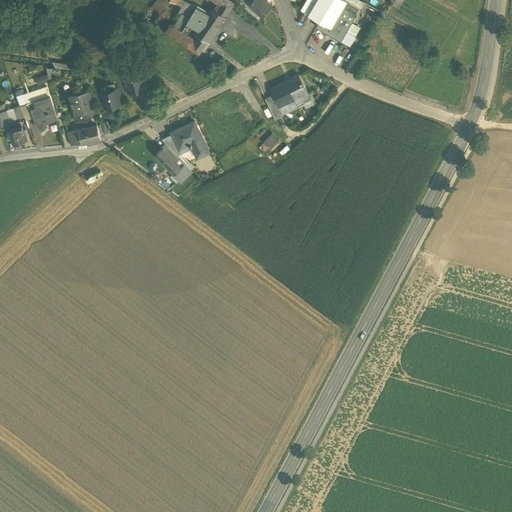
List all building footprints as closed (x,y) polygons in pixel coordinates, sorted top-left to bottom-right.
[(173,0),(156,0),(145,18),(153,23),(167,3),(171,6),(175,1),(173,0)] [(167,3),(153,23),(165,31),(169,25),(178,11),(185,0),(177,0),(176,2),(175,1),(171,6),(167,3)] [(185,0),(178,11),(189,19),(193,13),(197,7),(185,0)] [(234,3),(229,0),(215,0),(218,2),(218,1),(219,2),(230,8),(234,3)] [(272,5),(266,0),(251,0),(248,4),(262,17),(272,5)] [(363,3),(357,0),(306,0),(301,10),(320,21),(317,27),(341,41),(347,31),(363,3)] [(230,8),(219,2),(215,8),(226,15),(230,8)] [(193,13),(218,30),(227,16),(226,15),(215,8),(210,15),(197,7),(193,13)] [(218,30),(193,13),(189,19),(187,22),(200,31),(198,34),(208,41),(210,42),(218,30)] [(198,34),(193,41),(169,25),(165,31),(199,53),(208,41),(198,34)] [(356,36),(347,31),(341,41),(350,46),(356,36)] [(87,69),(52,64),(55,70),(88,75),(87,69)] [(139,70),(124,74),(129,92),(130,95),(144,91),(144,88),(139,70)] [(292,79),(271,90),(273,95),(279,107),(294,99),(297,104),(302,102),(310,98),(299,75),(291,78),(292,79)] [(38,84),(48,83),(47,76),(37,77),(38,84)] [(23,95),(26,105),(27,105),(31,110),(36,108),(34,102),(50,97),(46,88),(23,95)] [(116,89),(101,93),(105,108),(106,110),(120,107),(120,104),(116,89)] [(88,92),(69,96),(76,122),(94,117),(92,109),(90,102),(88,92)] [(23,95),(17,98),(20,107),(26,105),(23,95)] [(273,95),(265,99),(275,120),(283,116),(279,107),(273,95)] [(50,97),(34,102),(36,108),(31,110),(38,129),(47,127),(46,124),(57,120),(50,97)] [(17,98),(9,100),(12,109),(20,107),(17,98)] [(20,107),(12,109),(17,121),(24,118),(20,107)] [(8,119),(0,121),(0,122),(3,131),(9,130),(11,129),(8,119)] [(21,122),(11,125),(13,128),(11,129),(9,130),(14,145),(27,140),(21,122)] [(194,122),(171,133),(172,134),(180,150),(191,145),(194,153),(206,147),(194,122)] [(97,125),(78,130),(82,143),(82,144),(100,139),(97,125)] [(78,130),(68,132),(72,145),(82,143),(78,130)] [(180,150),(172,134),(162,139),(167,145),(177,156),(182,154),(180,150)] [(280,142),(272,135),(259,149),(267,157),(273,151),(272,150),(280,142)] [(167,145),(163,149),(181,168),(185,164),(177,156),(167,145)] [(206,147),(194,153),(198,160),(210,154),(206,147)] [(181,168),(163,149),(157,155),(174,174),(181,168)] [(181,168),(174,174),(173,175),(179,182),(191,170),(185,164),(181,168)]
